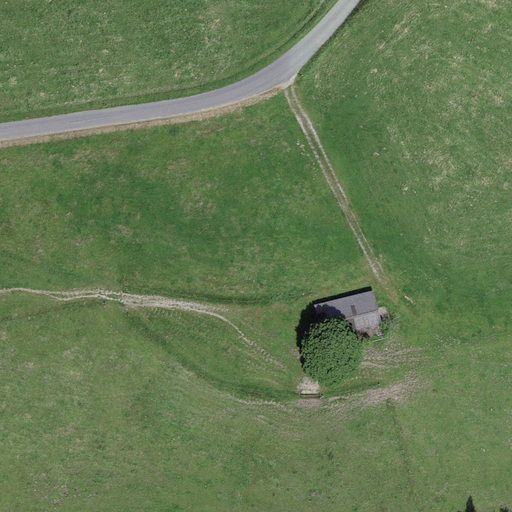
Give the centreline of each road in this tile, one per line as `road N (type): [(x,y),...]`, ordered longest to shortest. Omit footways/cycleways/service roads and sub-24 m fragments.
road 1 (unclassified): [(351,0),(284,67),(242,90),(0,130)]
road 2 (track): [(384,294),(302,124),(284,67)]
